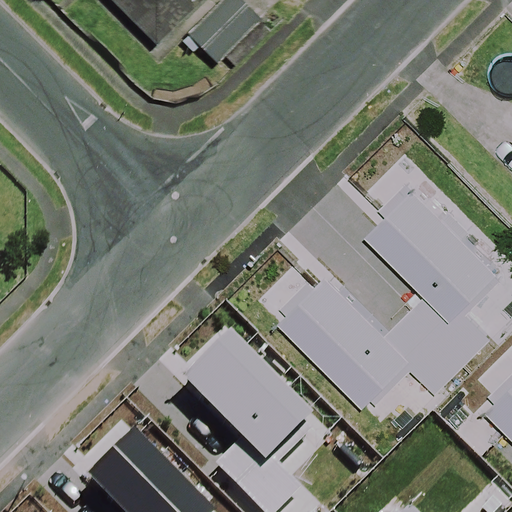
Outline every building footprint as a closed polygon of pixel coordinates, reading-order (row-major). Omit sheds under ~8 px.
[(233,0),(107,0),(156,48),(175,28),(218,72),(262,29),(233,0)] [(511,314),(511,298),(425,208),(368,263),(463,362),(511,314)] [(372,374),(308,312),(232,391),(310,466),(336,439),(322,426),(372,374)] [(511,443),(511,400),(495,382),(464,410),(503,452),(511,443)] [(257,511),(199,453),(138,511),(257,511)]
